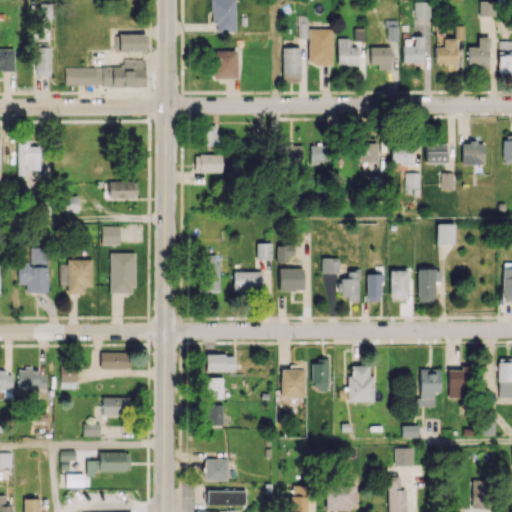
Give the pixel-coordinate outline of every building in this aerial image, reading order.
[(233,0),(211,0),(211,31),(233,31),(233,0)] [(478,16),(494,16),(494,0),(478,0),(478,16)] [(429,16),(429,1),(413,1),(413,17),(429,16)] [(307,37),(306,15),(297,15),(298,37),(307,37)] [(386,40),(397,40),(397,19),(385,19),(386,40)] [(434,46),(434,63),(455,64),(456,39),(462,39),(463,25),(454,25),(454,38),(442,38),(442,46),(434,46)] [(331,28),(307,28),(308,64),(331,63),(331,28)] [(117,51),(145,51),(145,34),(118,34),(117,51)] [(401,62),(422,63),(422,35),(412,35),(412,39),(402,38),(401,62)] [(357,64),(357,46),(349,46),(349,38),(337,37),(336,64),(357,64)] [(489,37),(477,37),(476,46),(466,46),(466,65),(488,65),(489,37)] [(497,75),(511,75),(511,65),(511,40),(497,40),(497,75)] [(369,63),(377,63),(377,69),(389,69),(390,46),(369,46),(369,63)] [(0,69),(9,70),(9,48),(0,47),(0,69)] [(50,47),(34,47),(35,75),(50,75),(50,47)] [(282,81),(299,81),(300,47),(282,47),(282,81)] [(236,77),(235,50),(211,50),(212,78),(236,77)] [(63,85),(142,86),(143,59),(123,59),(123,68),(64,66),(63,85)] [(216,145),(217,126),(200,125),(199,145),(216,145)] [(511,134),(502,135),(502,163),(511,162),(511,134)] [(17,141),(16,175),(26,175),(26,169),(38,170),(39,146),(26,146),(27,141),(17,141)] [(460,142),(461,164),(483,163),(483,141),(460,142)] [(376,142),(358,142),(358,161),(376,161),(376,142)] [(309,162),(329,163),(329,143),(310,143),(309,162)] [(300,144),(280,145),(280,163),(301,162),(300,144)] [(411,162),(412,145),(391,144),(390,162),(411,162)] [(425,162),(445,163),(446,144),(425,144),(425,162)] [(221,171),(221,154),(194,154),(194,172),(221,171)] [(452,189),(452,172),(440,171),(440,189),(452,189)] [(404,189),(418,189),(418,172),(405,172),(404,189)] [(136,198),(135,181),(108,181),(108,199),(136,198)] [(77,195),(61,195),(62,212),(78,211),(77,195)] [(435,244),(453,244),(453,223),(435,223),(435,244)] [(118,225),(100,226),(100,244),(118,244),(118,225)] [(271,259),(271,242),(256,242),(255,259),(271,259)] [(276,262),(291,262),(291,245),(276,245),(276,262)] [(46,292),(47,250),(33,249),(32,263),(18,262),(17,284),(25,284),(25,292),(46,292)] [(108,292),(133,293),(133,252),(109,252),(108,292)] [(217,291),(218,255),(200,255),(200,290),(217,291)] [(338,258),(321,257),(320,272),(338,273),(338,258)] [(91,259),(67,258),(66,282),(66,292),(90,293),(91,259)] [(511,262),(502,262),(501,299),(511,299),(511,262)] [(277,268),(278,290),(303,289),(302,267),(277,268)] [(416,301),(434,301),(434,281),(439,281),(439,269),(416,269),(416,301)] [(261,271),(233,270),(232,290),(261,290),(261,271)] [(389,270),(388,297),(407,297),(407,270),(389,270)] [(358,299),(357,271),(346,271),(346,279),(338,279),(338,299),(358,299)] [(381,300),(381,273),(365,273),(365,300),(381,300)] [(99,368),(128,368),(128,352),(99,351),(99,368)] [(204,371),(232,371),(232,354),(204,354),(204,371)] [(511,397),(511,357),(497,357),(496,397),(511,397)] [(309,360),(310,389),(328,388),(327,360),(309,360)] [(59,387),(75,388),(75,365),(59,365),(59,387)] [(373,375),(368,375),(368,365),(348,365),(347,400),(372,401),(373,375)] [(447,398),(469,397),(469,366),(459,366),(459,369),(446,369),(447,398)] [(45,389),(45,374),(37,374),(37,368),(17,367),(16,388),(45,389)] [(303,367),(290,367),(290,369),(280,368),(279,396),(303,396),(303,367)] [(438,368),(416,369),(417,406),(433,405),(433,392),(439,392),(438,368)] [(11,370),(0,369),(0,391),(11,391),(11,370)] [(221,377),(203,377),(203,398),(222,398),(221,377)] [(128,397),(101,396),(101,415),(128,416),(128,397)] [(221,426),(222,404),(203,404),(203,425),(221,426)] [(493,435),(494,418),(475,418),(475,434),(493,435)] [(99,423),(82,423),(82,435),(98,435),(99,423)] [(400,437),(416,437),(417,425),(401,425),(400,437)] [(393,447),(393,465),(411,465),(411,447),(393,447)] [(74,449),(59,450),(59,460),(74,460),(74,449)] [(97,470),(128,471),(128,452),(98,451),(97,470)] [(0,466),(10,466),(10,452),(0,452),(0,466)] [(226,480),(227,458),(204,458),(203,480),(226,480)] [(85,475),(95,475),(95,460),(85,460),(85,475)] [(399,489),(399,476),(386,476),(386,511),(404,511),(404,489),(399,489)] [(489,508),(490,480),(470,479),(469,507),(489,508)] [(307,494),(307,485),(290,485),(289,511),(313,511),(314,494),(307,494)] [(324,508),(355,509),(355,486),(325,485),(324,508)] [(205,505),(244,506),(245,491),(206,490),(205,505)] [(10,511),(10,505),(4,505),(4,496),(0,495),(0,511),(10,511)] [(37,511),(38,499),(22,498),(22,511),(37,511)]
